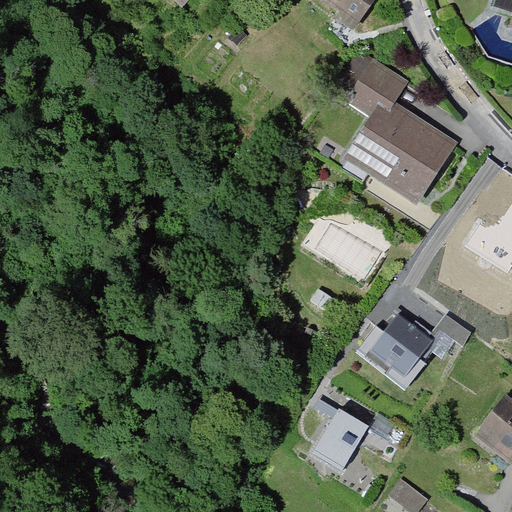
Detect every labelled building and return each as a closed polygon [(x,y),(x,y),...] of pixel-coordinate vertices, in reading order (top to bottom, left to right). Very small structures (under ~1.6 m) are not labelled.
[(168,0),(185,16),(199,0),(168,0)] [(308,0),(355,35),(382,0),(308,0)] [(343,80),(356,87),(369,61),(356,54),(343,80)] [(421,213),(462,148),(398,108),(413,86),(376,62),(348,106),(374,121),(346,166),(421,213)] [(315,231),(303,251),(368,291),(380,271),(315,231)] [(319,290),(312,300),(326,310),(333,300),(319,290)] [(433,340),(398,313),(384,332),(377,326),(357,353),(404,389),(424,364),(418,359),(433,340)] [(478,431),(511,457),(511,394),(508,392),(478,431)] [(346,472),(373,426),(343,408),(315,454),(346,472)] [(412,511),(419,511),(429,499),(403,478),(390,494),(412,511)]
